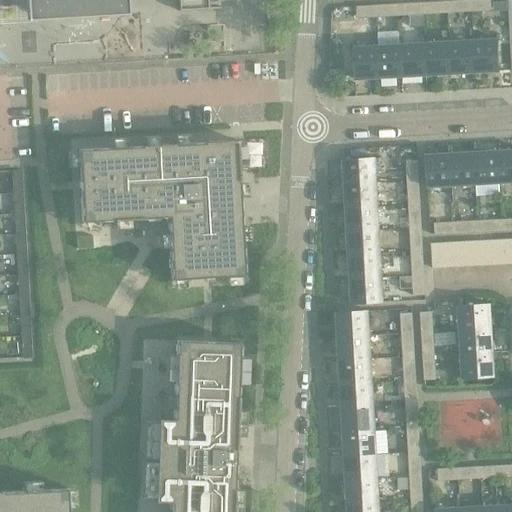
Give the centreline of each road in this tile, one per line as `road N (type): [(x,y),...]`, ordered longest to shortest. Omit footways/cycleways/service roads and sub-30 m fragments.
road 1 (residential): [(285,511),(303,127)]
road 2 (residential): [(303,127),(511,116)]
road 3 (residential): [(303,127),(308,0)]
